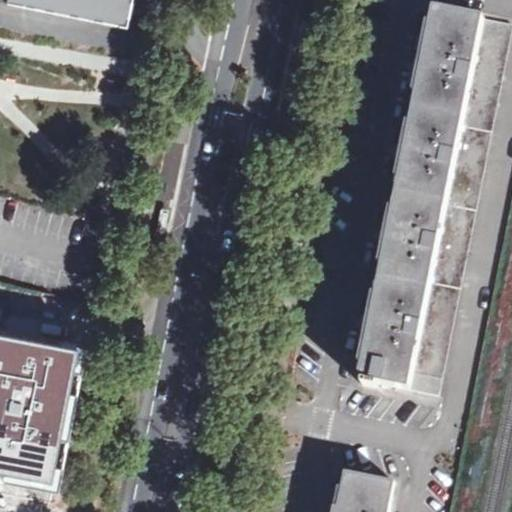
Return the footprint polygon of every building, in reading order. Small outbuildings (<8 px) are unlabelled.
[(0,0),(0,2),(129,28),(134,0),(0,0)] [(383,381),(443,393),(511,44),(511,31),(487,27),(489,18),(439,8),(407,170),(365,378),(369,378),(367,384),(382,387),(383,381)] [(511,22),(489,18),(487,27),(511,31),(511,22)] [(312,21),(302,19),(297,44),(307,46),(312,21)] [(161,200),(154,227),(163,230),(170,203),(161,200)] [(393,511),(399,483),(352,474),(345,506),(340,506),(338,511),(393,511)]
